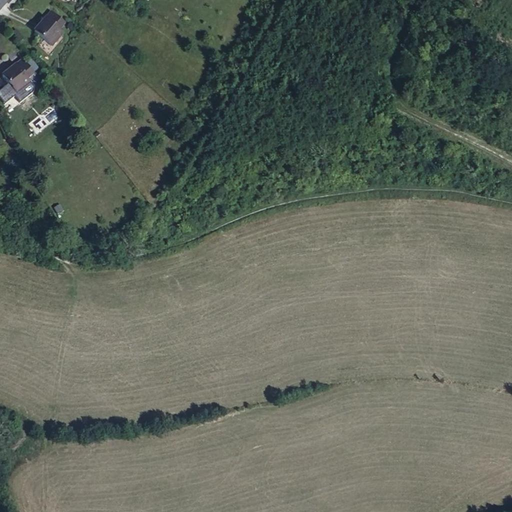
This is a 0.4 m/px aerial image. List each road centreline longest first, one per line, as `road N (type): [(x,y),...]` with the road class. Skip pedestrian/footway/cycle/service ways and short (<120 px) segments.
road 1 (track): [(416,0),(392,80),(402,105),(511,156)]
road 2 (track): [(0,215),(26,223),(52,251),(109,257)]
